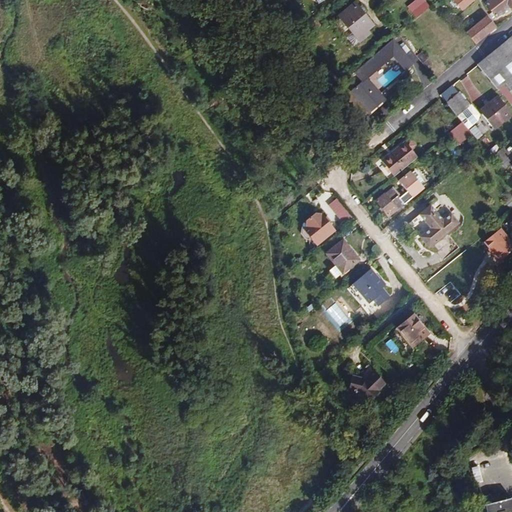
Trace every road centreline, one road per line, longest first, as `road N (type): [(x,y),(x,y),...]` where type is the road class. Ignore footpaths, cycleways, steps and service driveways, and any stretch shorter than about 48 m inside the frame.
road 1 (track): [(114,0),(253,192),(266,224),(279,319)]
road 2 (primary): [(336,511),(511,300)]
road 3 (track): [(511,23),(333,179)]
road 4 (track): [(469,350),(333,179)]
